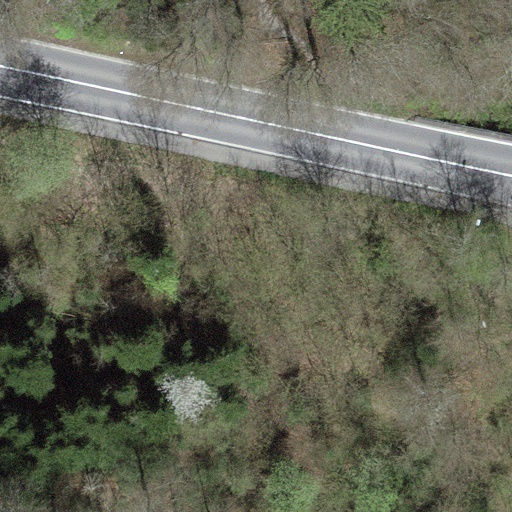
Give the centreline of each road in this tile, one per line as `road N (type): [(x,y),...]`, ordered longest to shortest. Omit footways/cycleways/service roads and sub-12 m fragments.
road 1 (secondary): [(511,176),(0,65)]
road 2 (track): [(283,126),(263,0)]
